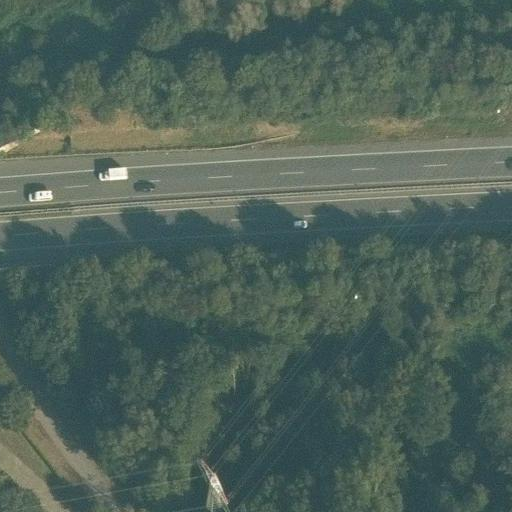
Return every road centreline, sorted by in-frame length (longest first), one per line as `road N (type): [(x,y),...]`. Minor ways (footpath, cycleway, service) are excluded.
road 1 (motorway): [(0,243),(511,212)]
road 2 (motorway): [(511,167),(0,198)]
road 3 (unclassified): [(113,511),(25,382),(0,323)]
